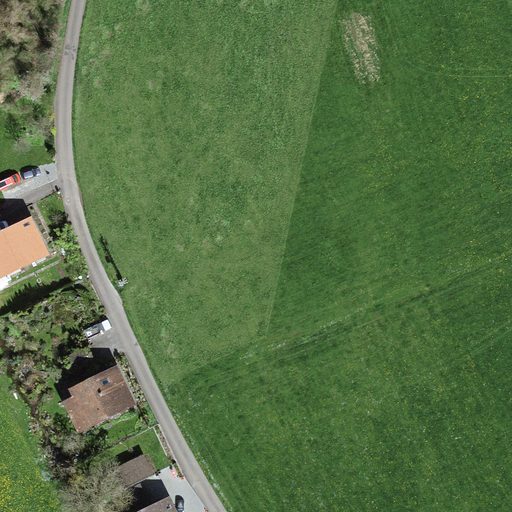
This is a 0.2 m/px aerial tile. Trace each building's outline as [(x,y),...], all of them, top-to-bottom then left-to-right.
[(0,261),(9,280),(52,260),(29,212),(0,225),(0,261)] [(87,347),(64,359),(71,373),(94,361),(87,347)] [(78,437),(137,407),(117,368),(68,393),(72,399),(61,404),(78,437)] [(153,475),(142,456),(113,472),(125,492),(153,475)] [(175,511),(169,499),(142,511),(175,511)]
